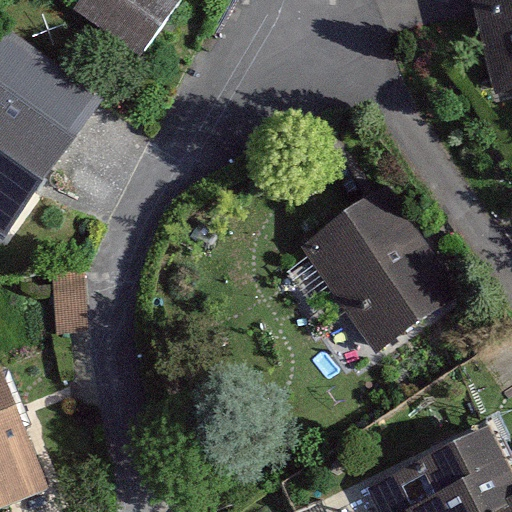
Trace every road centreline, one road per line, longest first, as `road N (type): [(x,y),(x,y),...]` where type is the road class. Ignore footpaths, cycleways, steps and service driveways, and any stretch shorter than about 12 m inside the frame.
road 1 (residential): [(144,511),(121,271),(146,204),(260,18)]
road 2 (residential): [(260,18),(305,35),(391,107),(511,279)]
